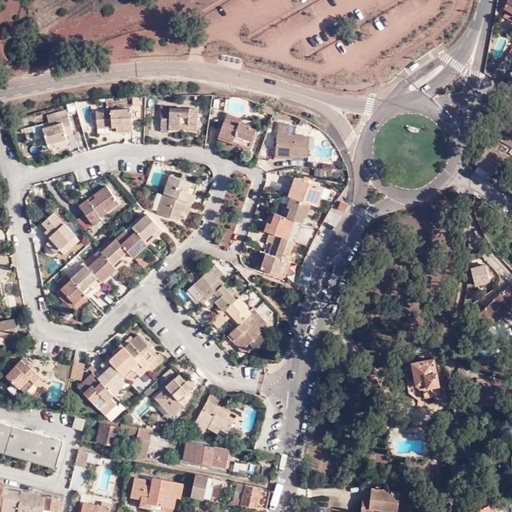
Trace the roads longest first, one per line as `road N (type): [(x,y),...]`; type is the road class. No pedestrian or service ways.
road 1 (tertiary): [(0,88),(193,68),(330,105)]
road 2 (residential): [(354,228),(318,307),(284,511)]
